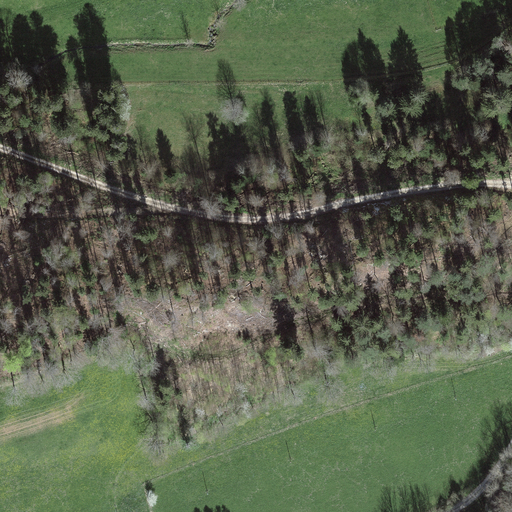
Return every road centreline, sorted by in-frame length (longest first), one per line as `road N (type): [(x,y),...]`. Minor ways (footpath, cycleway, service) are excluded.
road 1 (track): [(511,184),(436,187),(243,218),(143,198),(0,146)]
road 2 (track): [(181,209),(0,212)]
